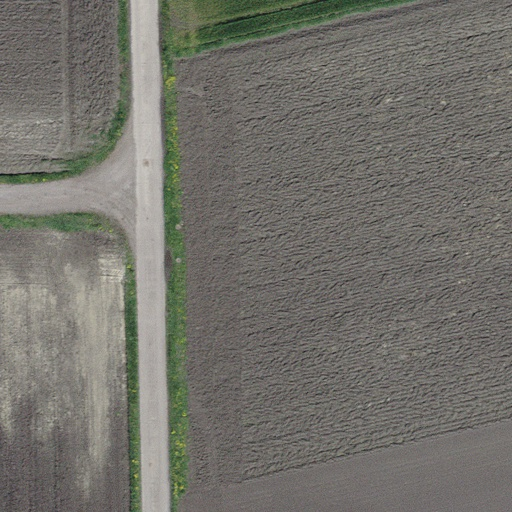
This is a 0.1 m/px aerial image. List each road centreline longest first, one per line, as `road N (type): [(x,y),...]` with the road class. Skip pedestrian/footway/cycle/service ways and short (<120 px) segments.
road 1 (track): [(156,511),(142,0)]
road 2 (track): [(0,191),(147,191)]
